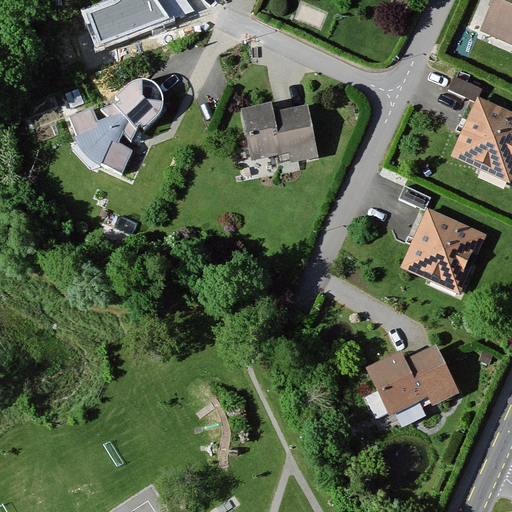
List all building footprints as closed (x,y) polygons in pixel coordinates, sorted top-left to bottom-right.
[(115,0),(114,1),(86,13),(100,45),(169,18),(156,0),(115,0)] [(511,0),(497,0),(484,31),(511,42),(511,0)] [(112,102),(63,118),(73,153),(88,165),(98,168),(136,181),(148,145),(147,136),(141,129),(156,110),(156,94),(153,86),(146,81),(133,80),(112,102)] [(267,102),(238,109),(251,162),(286,153),(288,164),(318,157),(304,102),(269,111),(267,102)] [(511,175),(511,117),(480,102),(454,157),(509,182),(511,175)] [(484,235),(422,209),(398,266),(460,292),(484,235)] [(400,353),(364,368),(384,415),(426,397),(430,405),(457,393),(437,345),(403,359),(400,353)]
